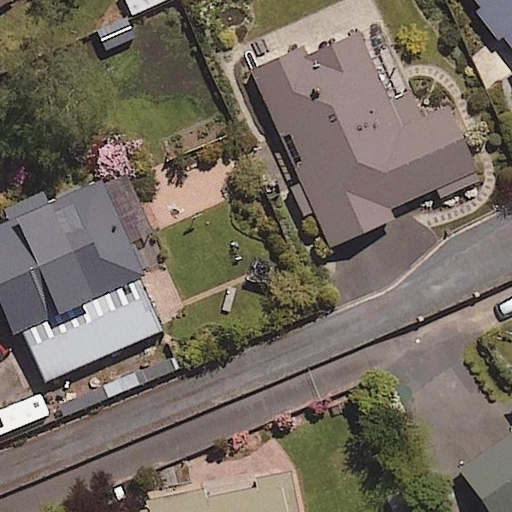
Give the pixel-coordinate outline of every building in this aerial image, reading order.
[(161,0),(126,0),(133,14),(161,0)] [(511,0),(475,0),(511,51),(511,0)] [(386,92),(356,28),(306,51),(303,44),(250,68),(330,242),(394,213),(390,205),(435,184),(439,194),(480,174),(447,101),(418,114),(403,84),(386,92)] [(3,202),(9,216),(0,219),(0,303),(10,328),(20,324),(41,373),(158,324),(137,275),(145,272),(105,176),(51,198),(45,184),(3,202)] [(455,336),(445,315),(402,335),(411,356),(455,336)] [(511,511),(511,429),(460,463),(491,511),(511,511)] [(291,511),(283,471),(114,511),(291,511)]
